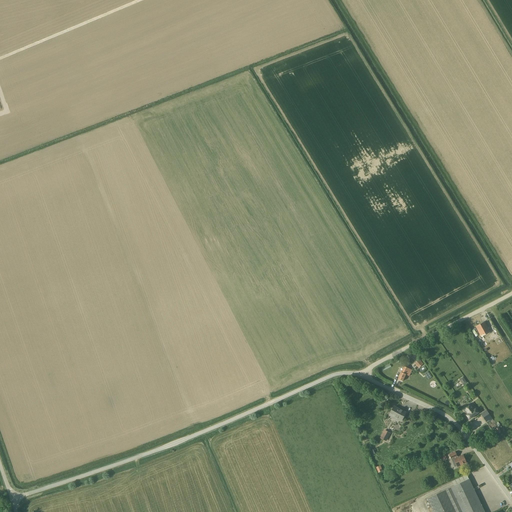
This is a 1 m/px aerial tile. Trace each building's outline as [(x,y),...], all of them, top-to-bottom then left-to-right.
[(481,337),(490,332),(485,322),(476,327),(481,337)] [(410,360),(418,356),(415,351),(407,355),(410,360)] [(419,368),(423,364),(419,359),(415,364),(419,368)] [(409,376),(412,370),(404,366),(401,372),(398,379),(403,381),(406,375),(409,376)] [(463,410),(464,410),(467,415),(466,415),(469,419),(478,413),(476,409),(475,409),(471,404),(463,410)] [(401,422),(406,413),(394,407),(390,414),(398,419),(398,420),(401,422)] [(488,412),(482,415),(485,420),(491,416),(488,412)] [(390,433),(385,430),(380,438),(386,441),(390,433)] [(449,455),(455,468),(457,467),(458,467),(462,465),(466,463),(463,455),(458,457),(455,452),(449,455)] [(433,511),(484,511),(469,479),(427,499),(433,511)]
